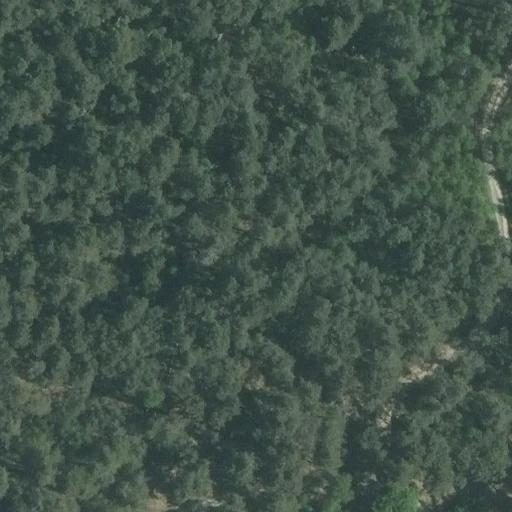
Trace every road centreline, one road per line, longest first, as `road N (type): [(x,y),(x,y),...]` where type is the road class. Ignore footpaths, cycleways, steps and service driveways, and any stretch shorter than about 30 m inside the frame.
road 1 (track): [(415,488),(388,451),(383,418),(414,374),(454,356),(496,315),(505,243),(486,125),(511,69)]
road 2 (track): [(194,511),(237,494),(390,488),(415,488),(420,511)]
